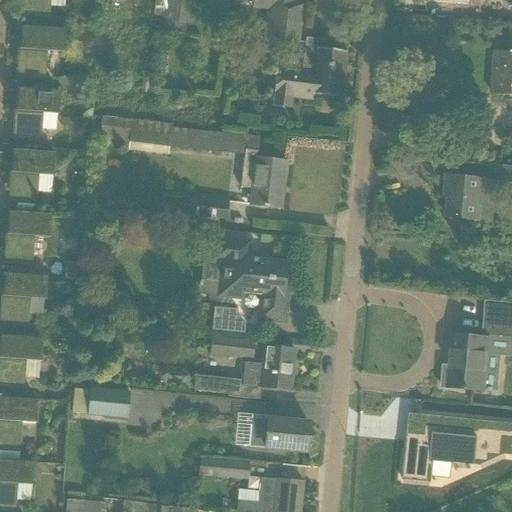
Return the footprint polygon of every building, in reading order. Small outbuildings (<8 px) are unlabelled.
[(22,0),(22,17),(48,18),(48,7),(49,7),(49,0),(22,0)] [(164,0),(160,34),(184,37),(185,25),(188,0),(164,0)] [(302,26),(305,4),(293,3),(293,0),(269,0),(264,44),(296,48),(298,25),(302,26)] [(312,0),(312,6),(337,10),(338,0),(312,0)] [(62,31),(41,29),(21,28),(18,78),(43,80),(44,69),(45,69),(46,52),(61,53),(62,31)] [(339,98),(345,52),(335,51),(336,43),(306,39),(302,72),(277,69),(274,96),(273,106),(289,108),(290,98),(311,100),(312,95),(339,98)] [(511,53),(496,52),(493,93),(511,94),(511,53)] [(77,80),(76,94),(92,95),(93,81),(77,80)] [(55,131),(56,115),(58,93),(17,90),(13,140),(39,142),(40,131),(40,130),(55,131)] [(147,126),(145,146),(229,154),(231,135),(147,126)] [(236,203),(235,204),(280,210),(286,162),(276,161),(279,140),(245,136),(239,189),(251,190),(250,205),(236,203)] [(35,193),(37,175),(51,176),(52,177),(54,155),(32,153),(12,152),(9,202),(35,204),(35,193)] [(497,183),(511,184),(511,167),(499,166),(497,183)] [(447,217),(461,219),(492,222),(495,183),(447,178),(446,191),(450,191),(447,217)] [(183,197),(181,215),(225,221),(228,203),(201,200),(183,197)] [(8,214),(6,252),(5,264),(31,265),(31,254),(32,254),(33,237),(48,238),(49,216),(8,214)] [(248,255),(247,255),(248,245),(215,242),(214,254),(212,254),(212,261),(221,266),(217,297),(243,299),(244,295),(260,296),(257,321),(284,323),(287,294),(282,294),(285,263),(247,259),(248,255)] [(45,278),(24,277),(4,275),(1,326),(26,327),(27,316),(28,316),(29,299),(44,300),(45,278)] [(85,302),(84,317),(99,318),(100,303),(85,302)] [(511,320),(487,318),(485,335),(511,337),(511,320)] [(23,378),(24,361),(39,362),(41,340),(20,339),(0,337),(0,387),(3,388),(22,389),(23,378)] [(454,337),(451,368),(445,367),(443,388),(453,389),(484,392),(489,340),(454,337)] [(253,344),(228,341),(211,339),(209,355),(251,360),(253,344)] [(245,365),(242,387),(289,392),(293,351),(264,348),(262,367),(245,365)] [(170,378),(181,380),(183,382),(186,382),(190,379),(190,376),(187,372),(184,372),(181,374),(170,373),(166,369),(161,371),(160,377),(164,381),(170,378)] [(195,378),(194,391),(227,395),(229,382),(195,378)] [(89,390),(86,416),(126,420),(128,394),(89,390)] [(0,449),(18,451),(20,423),(35,424),(37,402),(0,399),(0,449)] [(404,462),(402,481),(431,484),(433,462),(480,467),(504,456),(511,456),(511,424),(409,414),(406,442),(413,442),(411,462),(404,462)] [(307,425),(275,422),(251,420),(249,448),(305,453),(307,425)] [(249,464),(200,460),(198,477),(248,481),(249,464)] [(0,511),(13,511),(14,502),(15,502),(16,485),(31,486),(32,464),(0,461),(0,511)] [(299,511),(302,484),(260,480),(259,493),(237,491),(235,511),(299,511)] [(65,511),(97,511),(98,503),(66,501),(65,511)] [(196,511),(197,511),(160,508),(123,503),(122,511),(196,511)]
